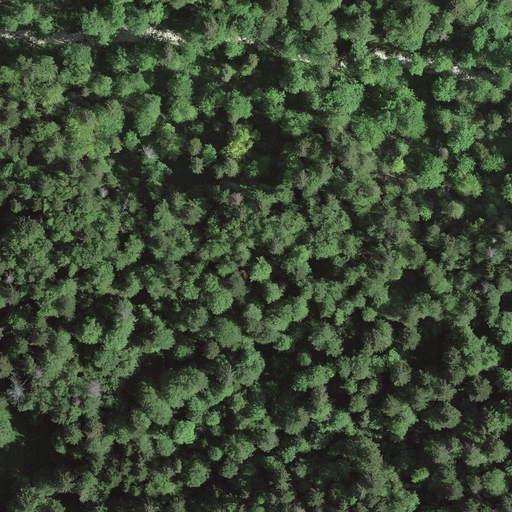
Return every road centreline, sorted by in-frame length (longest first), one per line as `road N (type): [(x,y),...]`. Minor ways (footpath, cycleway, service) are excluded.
road 1 (track): [(511,342),(205,349),(104,388),(63,417)]
road 2 (track): [(492,340),(317,407),(174,511)]
road 3 (track): [(205,349),(145,300),(51,289),(0,293)]
